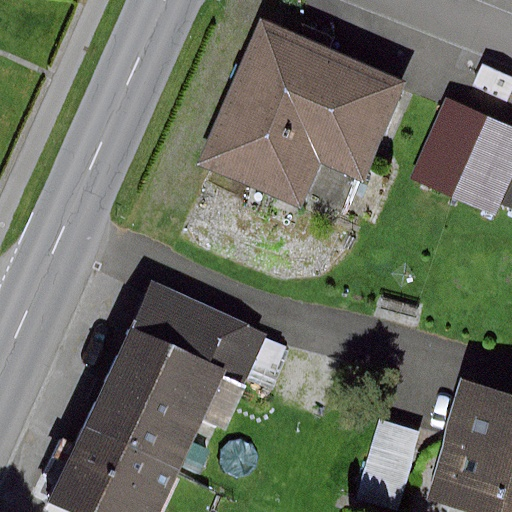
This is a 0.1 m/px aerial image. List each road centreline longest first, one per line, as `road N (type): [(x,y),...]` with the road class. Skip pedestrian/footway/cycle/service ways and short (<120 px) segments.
road 1 (residential): [(67,230),(511,367)]
road 2 (primary): [(67,230),(173,0)]
